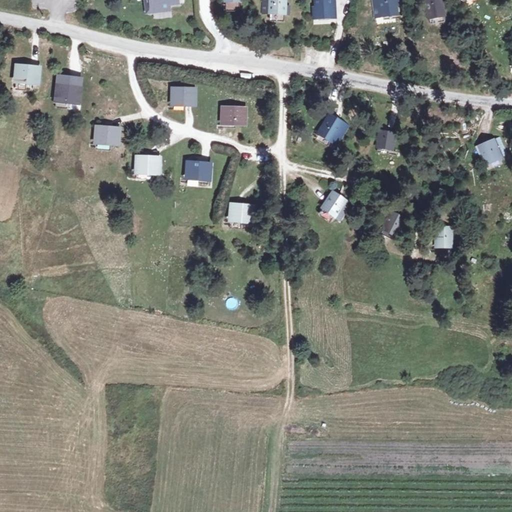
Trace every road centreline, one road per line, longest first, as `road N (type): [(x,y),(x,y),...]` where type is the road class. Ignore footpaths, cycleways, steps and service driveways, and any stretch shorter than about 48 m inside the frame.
road 1 (unclassified): [(288,67),(511,101)]
road 2 (residential): [(132,47),(131,78),(142,105),(183,131),(283,155)]
road 3 (track): [(283,155),(289,360)]
road 4 (residential): [(407,194),(294,168),(283,155)]
